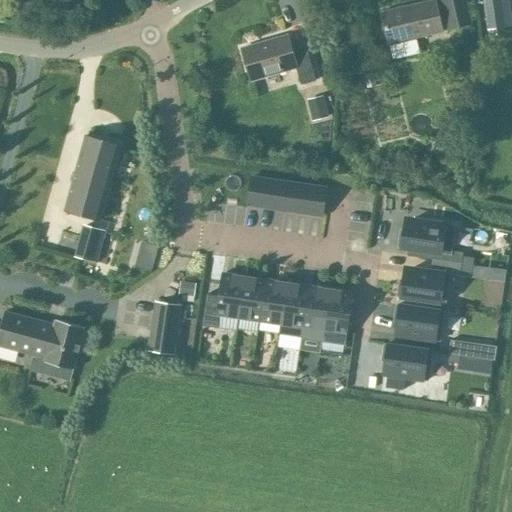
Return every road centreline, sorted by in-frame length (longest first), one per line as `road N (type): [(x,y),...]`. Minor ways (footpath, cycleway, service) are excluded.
road 1 (residential): [(153,20),(188,233),(331,256)]
road 2 (unclassified): [(0,43),(68,50),(153,20)]
